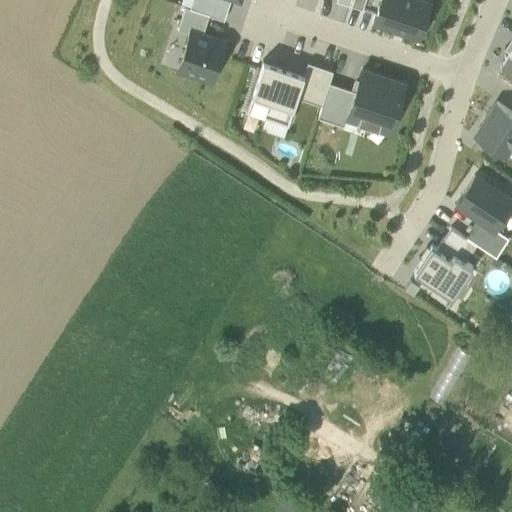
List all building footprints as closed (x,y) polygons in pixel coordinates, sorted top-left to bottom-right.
[(229,0),(191,0),(189,7),(209,13),(224,18),(229,0)] [(351,0),(350,5),(362,9),(364,0),(351,0)] [(429,3),(421,0),(379,0),(372,20),(418,35),(429,3)] [(185,5),(178,27),(190,31),(201,35),(209,13),(189,7),(185,5)] [(223,42),(201,35),(190,31),(179,65),(211,76),(223,42)] [(511,44),(508,50),(499,64),(511,72),(511,44)] [(303,72),(262,58),(246,107),(287,122),(296,95),(304,73),(303,72)] [(307,60),(303,72),(304,73),(296,95),(321,103),(329,81),(333,69),(307,60)] [(404,82),(361,68),(354,89),(346,115),(347,115),(389,129),(404,82)] [(354,89),(329,81),(321,103),(318,115),(343,123),(347,115),(346,115),(354,89)] [(511,110),(496,100),(473,134),(504,155),(511,142),(511,110)] [(511,199),(511,198),(474,174),(456,201),(479,216),(494,226),(511,199)] [(494,226),(479,216),(466,235),(476,242),(495,255),(508,235),(494,226)] [(450,225),(442,237),(457,246),(453,252),(464,259),(476,242),(466,235),(450,225)] [(442,237),(436,246),(449,255),(452,251),(453,252),(457,246),(442,237)] [(452,251),(449,255),(436,246),(431,243),(413,269),(451,295),(472,264),(464,259),(453,252),(452,251)] [(454,344),(428,393),(443,401),(469,351),(454,344)] [(410,477),(434,492),(442,480),(418,465),(410,477)] [(370,496),(388,507),(398,491),(380,480),(370,496)] [(433,511),(398,490),(398,491),(388,507),(384,511),(433,511)]
